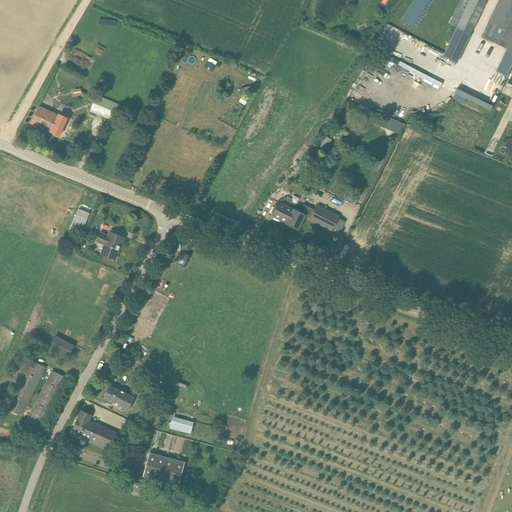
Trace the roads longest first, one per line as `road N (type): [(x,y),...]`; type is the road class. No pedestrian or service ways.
road 1 (unclassified): [(511,345),(173,212)]
road 2 (unclassified): [(25,511),(55,430),(173,212)]
road 3 (unclassified): [(173,212),(0,145)]
road 4 (track): [(3,146),(86,0)]
